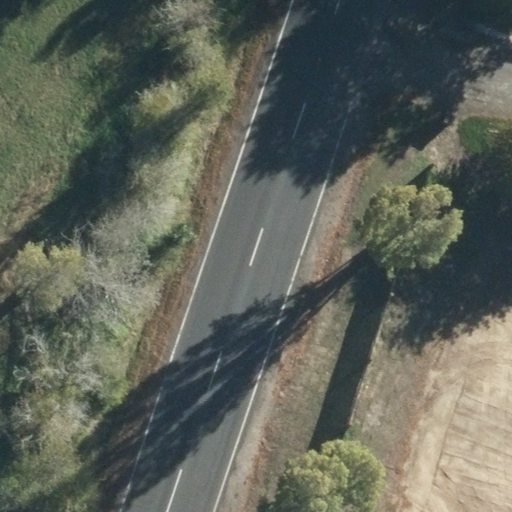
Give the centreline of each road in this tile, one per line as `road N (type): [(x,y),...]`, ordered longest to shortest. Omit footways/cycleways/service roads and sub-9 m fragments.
road 1 (tertiary): [(337,0),(168,511)]
road 2 (unknown): [(346,0),(511,46)]
